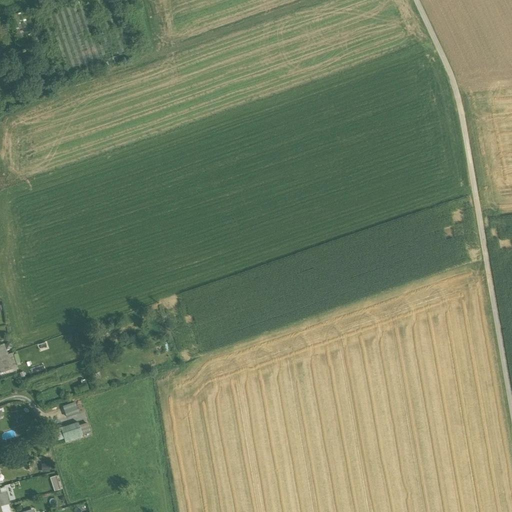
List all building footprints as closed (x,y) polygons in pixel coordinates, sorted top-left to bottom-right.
[(120,18),(113,0),(58,0),(22,12),(30,35),(35,49),(120,18)] [(22,12),(11,16),(18,39),(30,35),(22,12)] [(120,18),(35,49),(48,86),(133,58),(120,18)] [(7,355),(8,358),(0,360),(0,373),(16,368),(13,355),(12,353),(7,355)] [(66,416),(79,412),(75,402),(63,407),(66,416)] [(88,423),(79,426),(82,436),(91,434),(88,423)] [(61,429),(65,443),(83,438),(82,436),(79,426),(78,424),(61,429)] [(50,477),(54,491),(63,488),(59,474),(50,477)]
